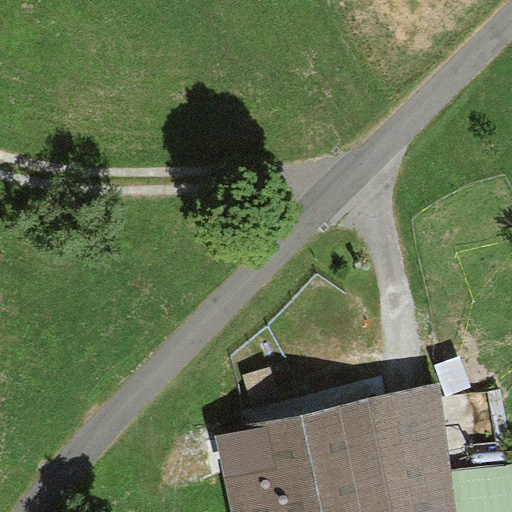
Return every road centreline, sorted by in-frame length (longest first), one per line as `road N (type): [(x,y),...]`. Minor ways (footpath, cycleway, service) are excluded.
road 1 (track): [(416,511),(354,183),(144,184),(0,166)]
road 2 (unclassified): [(29,511),(110,418),(511,20)]
